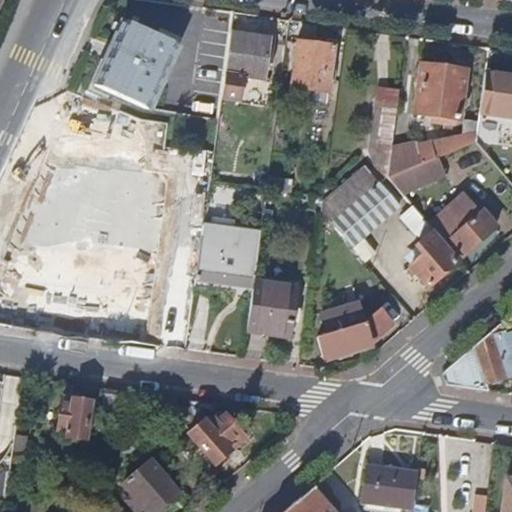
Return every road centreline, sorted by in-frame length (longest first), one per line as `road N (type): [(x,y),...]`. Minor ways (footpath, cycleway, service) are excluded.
road 1 (residential): [(0,347),(369,399)]
road 2 (residential): [(511,26),(322,0)]
road 3 (residential): [(369,399),(511,275)]
road 4 (residential): [(238,511),(369,399)]
road 5 (primary): [(0,142),(65,0)]
road 6 (residential): [(369,399),(511,419)]
